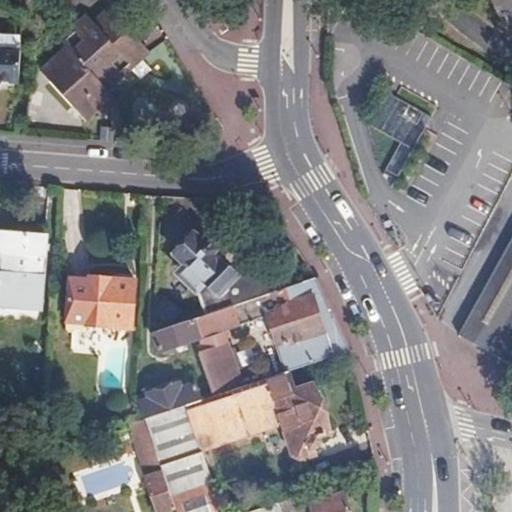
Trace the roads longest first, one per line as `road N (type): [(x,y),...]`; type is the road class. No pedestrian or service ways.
road 1 (motorway): [(498,0),(211,511)]
road 2 (motorway): [(269,511),(511,88)]
road 3 (tertiary): [(434,428),(430,391),(389,287),(305,152)]
road 4 (tertiary): [(278,165),(346,276),(405,426)]
road 5 (residential): [(0,162),(231,180),(278,165)]
road 6 (unknown): [(386,364),(433,229)]
road 7 (residential): [(271,71),(204,42),(169,0)]
